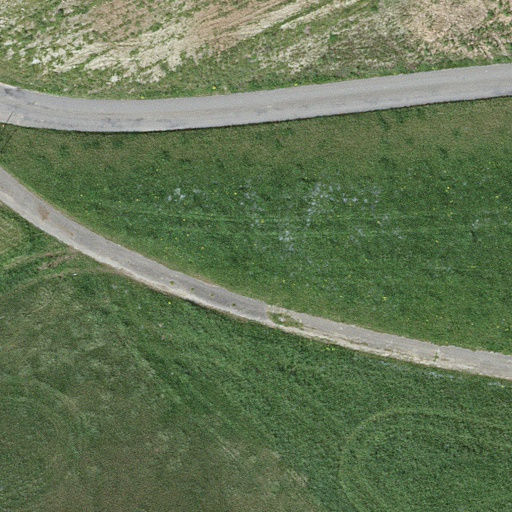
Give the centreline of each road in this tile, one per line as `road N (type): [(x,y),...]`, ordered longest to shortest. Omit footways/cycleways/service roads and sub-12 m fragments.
road 1 (track): [(511,365),(347,337),(188,287),(42,217),(0,181)]
road 2 (unclassified): [(0,100),(107,112),(511,90)]
